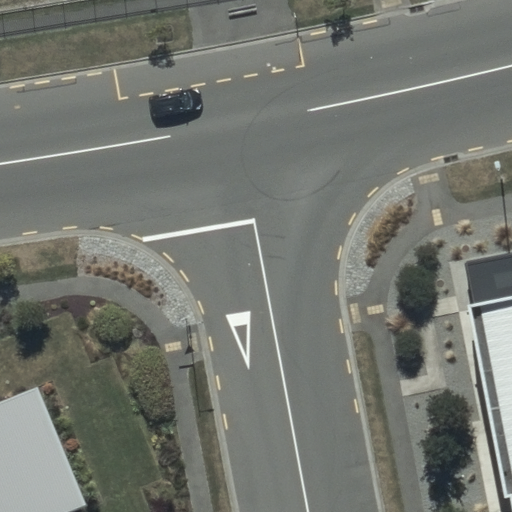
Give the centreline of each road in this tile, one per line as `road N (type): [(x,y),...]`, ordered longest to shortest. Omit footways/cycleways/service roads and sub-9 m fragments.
road 1 (residential): [(313,511),(239,124)]
road 2 (residential): [(239,124),(511,57)]
road 3 (residential): [(0,157),(239,124)]
